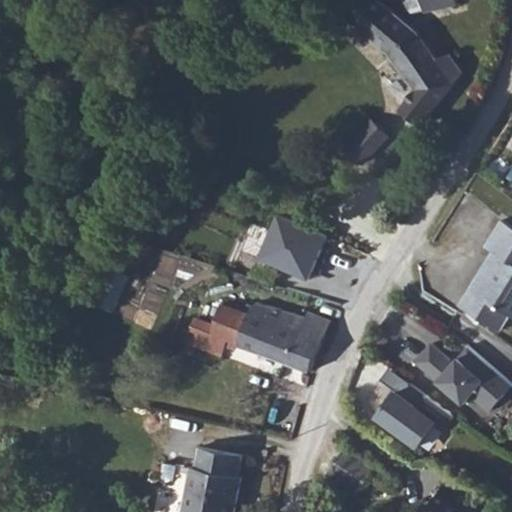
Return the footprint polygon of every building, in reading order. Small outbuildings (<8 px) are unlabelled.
[(385,0),(378,0),(361,22),(383,45),(403,18),(385,0)] [(419,0),(423,12),(460,4),(458,0),(419,0)] [(440,58),(422,37),(410,24),(403,18),(383,45),(390,53),(391,53),(394,59),(420,93),(406,114),(430,129),(465,72),(452,53),(440,58)] [(366,160),(349,146),(323,174),(342,190),(366,160)] [(502,293),(511,277),(511,203),(498,192),(478,215),(484,222),(478,233),(471,228),(439,272),(482,306),(495,288),(502,293)] [(277,210),(270,229),(256,223),(245,250),(315,277),(332,231),(277,210)] [(511,299),(511,277),(502,293),(511,300),(511,299)] [(234,340),(314,370),(318,358),(327,336),(311,330),(308,336),(247,313),(223,313),(216,329),(196,325),(190,342),(228,353),(234,340)] [(511,385),(511,377),(469,342),(457,356),(434,337),(416,359),(466,400),(472,393),(493,409),(511,385)] [(409,375),(378,412),(419,446),(449,409),(409,375)] [(326,418),(309,447),(335,465),(351,446),(375,463),(377,451),(326,418)] [(463,511),(479,479),(448,466),(451,460),(433,452),(421,478),(410,472),(396,501),(419,511),(463,511)] [(246,466),(205,457),(201,473),(196,473),(188,511),(240,511),(246,486),(241,485),(246,466)]
